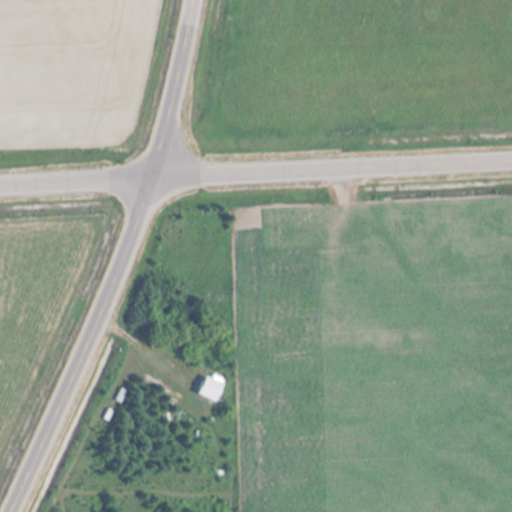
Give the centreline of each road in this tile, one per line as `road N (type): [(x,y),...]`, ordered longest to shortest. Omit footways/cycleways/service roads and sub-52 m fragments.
road 1 (residential): [(189,0),(151,173),(0,511)]
road 2 (secondary): [(0,180),(511,152)]
